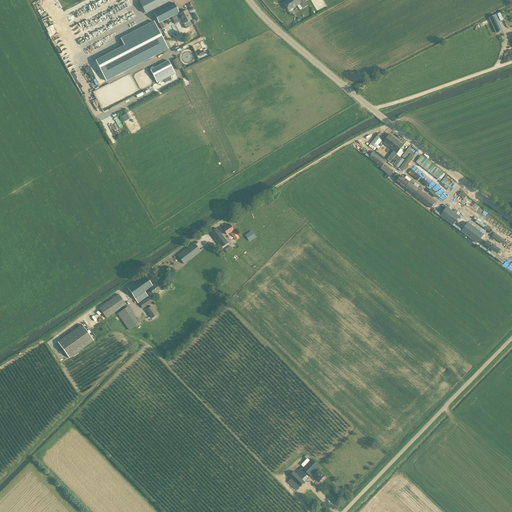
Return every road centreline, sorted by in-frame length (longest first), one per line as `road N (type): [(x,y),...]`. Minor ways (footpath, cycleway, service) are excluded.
road 1 (tertiary): [(511,220),(247,0)]
road 2 (unknown): [(391,124),(151,269)]
road 3 (unclassified): [(344,511),(511,338)]
